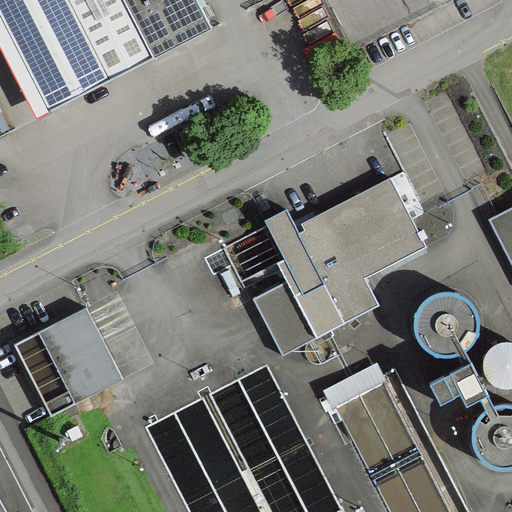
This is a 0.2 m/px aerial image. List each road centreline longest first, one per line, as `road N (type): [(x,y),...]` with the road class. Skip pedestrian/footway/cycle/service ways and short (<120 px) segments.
road 1 (residential): [(0,289),(440,62)]
road 2 (unknown): [(101,0),(195,188)]
